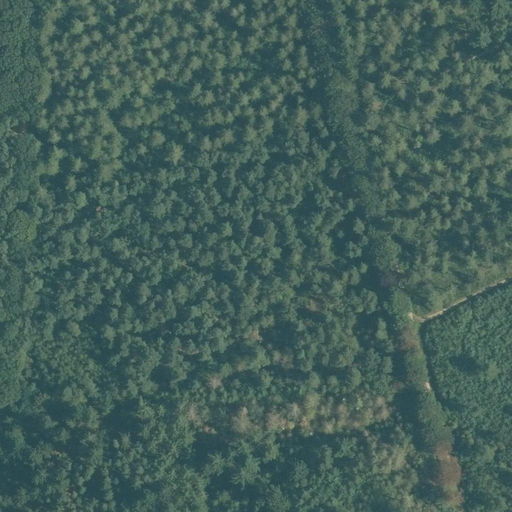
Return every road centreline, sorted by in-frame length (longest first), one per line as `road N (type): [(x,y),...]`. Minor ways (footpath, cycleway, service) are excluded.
road 1 (track): [(460,511),(329,0)]
road 2 (unclassified): [(0,397),(30,0)]
